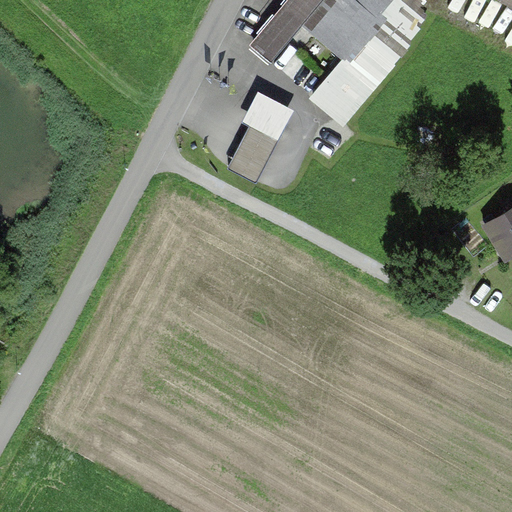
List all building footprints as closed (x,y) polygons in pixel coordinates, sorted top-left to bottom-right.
[(286,0),(251,43),(273,61),(306,22),(317,31),(343,0),(286,0)] [(418,26),(436,5),(430,0),(343,0),(317,31),(347,56),(385,88),(429,35),(418,26)] [(314,94),(353,126),(385,88),(347,56),(314,94)] [(298,106),(261,88),(245,119),(253,123),(282,137),(298,106)] [(231,166),(260,180),(282,137),(253,123),(231,166)] [(511,254),(511,210),(487,225),(506,258),(511,254)]
